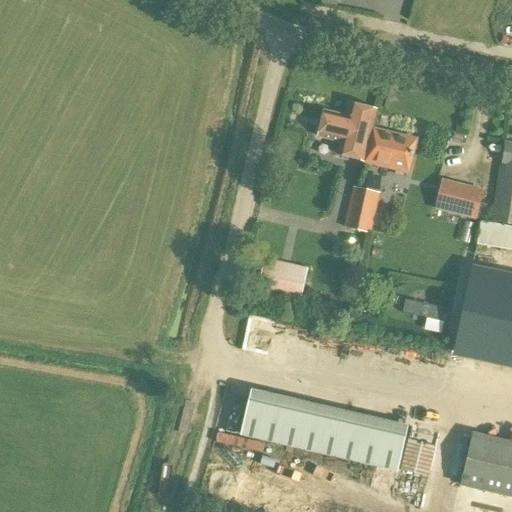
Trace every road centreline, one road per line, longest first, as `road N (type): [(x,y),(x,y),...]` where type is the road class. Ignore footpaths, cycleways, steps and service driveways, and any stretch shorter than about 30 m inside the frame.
road 1 (unclassified): [(202,369),(286,29)]
road 2 (unclassified): [(511,81),(286,29)]
